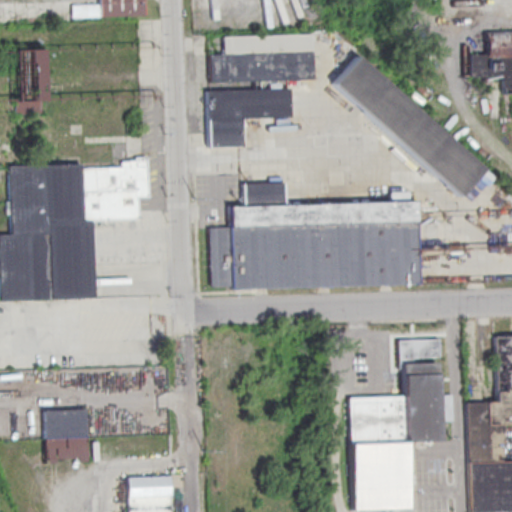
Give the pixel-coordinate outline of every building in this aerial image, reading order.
[(71,19),(71,6),(99,6),(98,0),(143,0),(143,18),(71,19)] [(232,0),(195,0),(195,8),(232,8),(232,0)] [(469,78),(469,56),(485,56),(485,32),(511,31),(511,95),(502,96),(501,77),(469,78)] [(208,83),(208,56),(223,55),(222,37),(311,35),(312,80),(208,83)] [(39,48),(12,48),(13,114),(40,113),(39,48)] [(329,86),(353,59),(479,172),(455,199),(329,86)] [(204,92),(288,89),(289,118),(238,120),(239,149),(207,150),(204,92)] [(7,168),(79,166),(79,169),(120,168),(120,163),(134,162),(134,159),(145,159),(146,199),(135,199),(136,220),(89,221),(92,300),(0,302),(0,237),(9,237),(7,168)] [(230,291),(230,286),(209,287),(207,230),(228,229),(227,209),(241,209),(240,185),(282,184),(283,207),(414,203),(416,286),(230,291)] [(345,397),(399,395),(397,363),(395,363),(394,339),(436,337),(437,362),(435,362),(437,440),(403,441),(405,507),(349,508),(345,397)] [(511,461),(466,463),(464,404),(495,403),(493,339),(511,338),(511,461)] [(41,409),(42,461),(84,461),(83,408),(41,409)] [(511,511),(466,511),(466,465),(511,463),(511,511)] [(170,511),(170,475),(125,476),(126,511),(170,511)]
